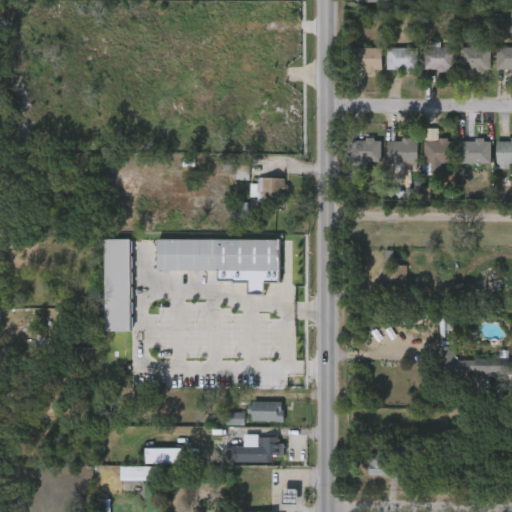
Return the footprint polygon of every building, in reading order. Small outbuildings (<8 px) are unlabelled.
[(384,47),(384,69),(354,69),(354,47),(384,47)] [(389,69),(389,47),(419,47),(419,69),(389,69)] [(455,47),(455,70),(425,70),(425,47),(455,47)] [(493,47),(493,69),(463,69),(463,47),(493,47)] [(511,69),(499,69),(499,47),(511,47),(511,69)] [(437,129),(426,130),(427,141),(439,140),(437,129)] [(383,161),(356,161),(356,138),(382,137),(383,161)] [(389,162),(389,138),(420,138),(420,162),(389,162)] [(455,138),(455,162),(426,162),(426,138),(455,138)] [(492,162),(463,162),(463,139),(492,139),(492,162)] [(511,162),(499,162),(499,139),(511,139),(511,162)] [(236,176),(236,180),(249,180),(250,163),(224,162),(224,175),(236,176)] [(283,178),(283,201),(255,201),(255,178),(283,178)] [(104,332),(104,240),(131,240),(131,332),(104,332)] [(280,272),(158,272),(158,240),(280,240),(280,272)] [(384,291),(407,290),(407,268),(384,268),(384,291)] [(501,288),(474,297),(467,278),(495,268),(501,288)] [(437,347),(455,348),(454,398),(437,397),(437,347)] [(511,359),(449,359),(449,377),(511,376),(511,359)] [(282,403),(282,422),(249,422),(249,403),(282,403)] [(242,426),(224,426),(224,416),(242,416),(242,426)] [(276,464),(234,463),(235,447),(256,447),(256,438),(277,438),(276,464)] [(182,464),(182,449),(146,449),(146,464),(182,464)] [(387,454),(387,475),(367,475),(367,454),(387,454)] [(121,482),(159,481),(159,467),(121,467),(121,482)]
